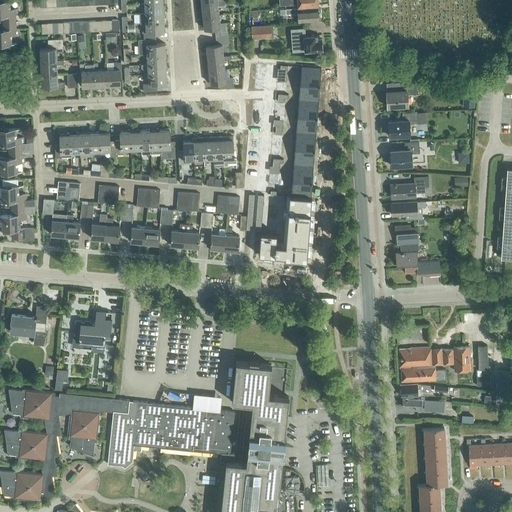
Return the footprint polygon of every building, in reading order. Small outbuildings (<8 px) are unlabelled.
[(0,0),(0,15),(2,15),(2,22),(16,21),(15,15),(18,14),(17,9),(10,9),(9,0),(0,0)] [(224,1),(217,1),(217,2),(201,3),(203,16),(219,14),(218,5),(225,5),(224,1)] [(164,12),(163,2),(144,3),(141,3),(141,8),(144,8),(145,13),(164,12)] [(319,19),(320,18),(320,13),(318,14),(318,8),(297,10),(297,8),(285,9),(286,14),(297,13),(298,22),(319,20),(319,19)] [(164,21),(164,12),(145,13),(140,13),(140,23),(142,23),(164,21)] [(220,23),(219,14),(203,16),(204,29),(214,28),(215,36),(228,35),(227,22),(220,23)] [(16,28),(16,21),(2,22),(3,29),(0,29),(0,43),(12,43),(11,34),(19,34),(18,28),(16,28)] [(165,32),(164,21),(142,23),(142,27),(145,27),(146,32),(143,33),(144,39),(156,38),(156,32),(165,32)] [(251,26),(252,39),(272,38),(271,25),(251,26)] [(318,35),(306,36),(305,27),(290,28),(290,34),(290,37),(290,40),(290,43),(291,47),(293,51),(322,49),(322,38),(318,38),(318,35)] [(229,47),(228,35),(215,36),(216,44),(206,45),(207,58),(223,56),(222,48),(229,47)] [(165,43),(156,44),(156,38),(144,39),(143,39),(138,39),(138,54),(143,54),(166,53),(165,43)] [(63,39),(50,39),(50,48),(40,48),(40,61),(57,61),(57,60),(56,52),(63,51),(63,39)] [(166,63),(166,53),(143,54),(144,59),(147,59),(147,64),(166,63)] [(230,55),(223,56),(207,58),(209,71),(225,69),(224,60),(231,59),(230,55)] [(64,60),(57,60),(57,61),(40,61),(41,74),(57,73),(57,64),(64,64),(64,60)] [(116,69),(107,69),(108,85),(120,85),(120,72),(121,72),(121,62),(115,62),(116,69)] [(94,70),(94,64),(85,65),(85,63),(79,63),(80,74),(82,74),(82,86),(95,86),(94,70)] [(108,85),(107,69),(98,70),(98,63),(94,63),(94,64),(94,70),(95,86),(108,85)] [(166,73),(166,63),(147,64),(141,64),(141,68),(143,69),(144,69),(144,74),(166,73)] [(301,66),(300,83),(320,84),(321,68),(302,66),(301,66)] [(226,78),(225,69),(209,71),(210,84),(223,82),(223,84),(233,83),(233,77),(226,78)] [(58,82),(57,73),(41,74),(42,87),(54,86),(54,88),(65,87),(65,82),(58,82)] [(78,87),(77,73),(67,74),(67,87),(78,87)] [(167,83),(166,73),(144,74),(144,79),(148,79),(148,83),(143,83),(143,91),(157,91),(157,83),(167,83)] [(407,94),(416,93),(420,93),(419,81),(400,82),(400,90),(386,91),(388,107),(399,106),(399,105),(408,104),(407,94)] [(300,83),(299,99),(318,101),(320,84),(300,83)] [(475,108),(476,88),(464,87),(463,107),(475,108)] [(299,99),(297,115),(317,117),(318,101),(299,99)] [(409,124),(418,123),(417,111),(402,112),(403,119),(389,120),(390,136),(401,136),(401,135),(409,134),(409,124)] [(297,115),(296,131),(316,133),(317,117),(297,115)] [(0,143),(8,143),(8,150),(24,150),(23,137),(16,137),(16,128),(0,128),(0,143)] [(160,153),(159,129),(150,130),(151,153),(160,153)] [(175,141),(170,141),(169,129),(159,129),(160,153),(161,158),(175,157),(175,148),(175,147),(175,141)] [(141,149),(140,130),(130,131),(131,150),(141,149)] [(151,153),(150,130),(140,130),(141,149),(141,154),(151,153)] [(131,150),(130,131),(120,131),(120,140),(115,140),(116,154),(125,154),(125,150),(131,150)] [(296,131),(295,147),(315,149),(316,133),(296,131)] [(100,154),(99,132),(89,133),(90,156),(100,156),(100,154)] [(116,154),(115,140),(110,140),(109,132),(99,132),(100,154),(105,154),(105,151),(115,150),(115,154),(116,154)] [(80,152),(79,133),(70,134),(71,156),(71,152),(80,152)] [(90,156),(89,133),(79,133),(80,152),(81,156),(90,156)] [(71,156),(70,134),(60,134),(60,144),(55,144),(55,157),(71,156)] [(224,166),(223,139),(213,140),(213,159),(214,164),(224,163),(224,166)] [(233,157),(233,139),(223,139),(224,166),(228,165),(228,163),(237,163),(236,157),(233,157)] [(204,162),(203,140),(193,141),(194,160),(194,165),(204,165),(204,162)] [(213,159),(213,140),(203,140),(204,162),(209,162),(209,159),(213,159)] [(405,149),(391,150),(391,158),(392,166),(403,165),(403,164),(412,163),(411,153),(420,152),(419,140),(404,141),(405,149)] [(194,160),(193,141),(183,141),(183,150),(178,150),(179,164),(189,163),(189,160),(194,160)] [(295,147),(293,164),(313,165),(315,149),(295,147)] [(24,162),(24,156),(24,150),(8,150),(9,157),(0,157),(0,172),(18,172),(17,163),(24,162)] [(468,153),(458,153),(459,163),(469,162),(468,153)] [(293,164),(292,180),(312,181),(313,165),(293,164)] [(511,168),(507,168),(506,183),(501,183),(501,182),(501,184),(501,183),(506,183),(504,212),(499,212),(499,211),(499,213),(499,212),(504,213),(502,242),(497,242),(497,241),(497,243),(497,242),(502,242),(501,257),(511,258),(511,168)] [(415,183),(390,184),(391,198),(416,196),(415,193),(425,192),(424,186),(430,185),(429,176),(414,177),(415,183)] [(456,186),(468,185),(468,176),(455,177),(456,186)] [(292,180),(291,195),(311,197),(312,181),(292,180)] [(0,186),(1,191),(0,191),(0,200),(11,200),(11,207),(35,206),(34,199),(26,199),(26,194),(19,194),(18,185),(0,186)] [(285,257),(307,258),(312,197),(311,197),(291,195),(289,195),(285,257)] [(53,214),(54,199),(46,199),(45,213),(53,214)] [(416,201),(392,202),(392,215),(407,214),(407,219),(422,219),(422,206),(426,206),(425,201),(416,201)] [(27,219),(27,213),(35,213),(35,206),(11,207),(11,214),(0,214),(0,223),(2,224),(2,230),(11,229),(12,238),(20,238),(20,240),(34,240),(33,228),(20,228),(20,219),(27,219)] [(72,221),(72,219),(73,215),(67,214),(66,219),(65,235),(79,237),(80,222),(72,221)] [(112,225),(112,223),(113,218),(107,217),(106,222),(105,239),(119,240),(120,225),(112,225)] [(65,235),(66,219),(60,218),(60,220),(52,219),(51,234),(65,235)] [(105,239),(106,222),(100,221),(100,223),(92,223),(91,238),(105,239)] [(184,246),(186,224),(180,223),(179,230),(171,230),(170,245),(184,246)] [(192,231),(192,229),(192,224),(186,224),(184,246),(198,247),(199,232),(192,231)] [(144,242),(146,226),(140,225),(140,227),(132,226),(130,241),(144,242)] [(418,242),(417,227),(410,227),(410,225),(395,226),(395,233),(397,233),(397,243),(417,242),(418,242)] [(158,244),(160,229),(152,228),(152,226),(146,226),(144,242),(158,244)] [(232,233),(232,227),(226,227),(225,232),(226,232),(224,249),(238,250),(239,236),(232,235),(232,233)] [(226,232),(225,232),(219,232),(219,234),(211,233),(210,248),(224,249),(226,232)] [(277,234),(261,233),(259,254),(275,256),(277,234)] [(418,250),(417,242),(397,243),(400,243),(401,251),(395,251),(396,266),(405,265),(405,262),(417,262),(417,261),(417,250),(418,250)] [(439,260),(420,261),(417,261),(417,262),(405,262),(405,265),(405,271),(424,270),(424,271),(439,270),(439,260)] [(43,345),(46,324),(47,308),(36,306),(35,317),(11,314),(10,331),(34,334),(33,344),(43,345)] [(75,320),(73,345),(92,347),(91,351),(104,352),(104,345),(105,335),(110,335),(111,326),(104,325),(105,312),(96,311),(95,325),(89,324),(89,321),(75,320)] [(487,345),(477,345),(478,369),(488,369),(487,345)] [(445,369),(435,370),(435,366),(432,366),(432,363),(454,362),(455,370),(476,369),(476,361),(470,361),(470,346),(454,346),(454,348),(431,349),(431,346),(410,347),(399,348),(400,368),(401,368),(402,381),(436,380),(436,379),(446,379),(445,369)] [(278,511),(279,507),(278,507),(283,456),(284,456),(285,447),(284,447),(284,446),(285,446),(286,437),(285,437),(289,396),(269,394),(272,365),(258,363),(259,361),(250,360),(249,362),(236,361),(232,402),(252,404),(246,462),(233,461),(234,453),(230,453),(230,454),(223,453),(222,461),(226,462),(220,511),(278,511)] [(57,369),(54,390),(62,391),(64,381),(68,382),(69,371),(57,369)] [(498,370),(497,383),(509,385),(510,371),(498,370)] [(489,376),(476,376),(477,385),(489,385),(489,376)] [(421,389),(428,390),(428,384),(417,383),(401,384),(401,396),(417,395),(417,387),(420,387),(421,389)] [(69,445),(69,446),(93,455),(94,455),(93,454),(94,441),(96,441),(100,410),(116,411),(114,423),(112,423),(111,430),(114,431),(112,444),(110,444),(109,451),(111,452),(110,463),(108,463),(107,464),(123,465),(124,467),(132,461),(134,444),(161,447),(161,450),(190,453),(190,450),(223,453),(230,454),(230,453),(234,411),(231,410),(148,402),(133,400),(133,403),(130,402),(130,398),(120,397),(23,388),(23,390),(9,389),(9,388),(8,388),(12,414),(13,414),(13,413),(20,414),(20,416),(45,419),(47,432),(18,429),(18,431),(5,430),(5,429),(4,429),(8,454),(9,454),(16,454),(16,457),(41,459),(43,473),(14,470),(14,472),(0,470),(0,469),(0,471),(4,495),(4,494),(11,495),(11,497),(43,501),(44,496),(55,495),(51,475),(53,455),(59,454),(55,435),(58,414),(71,412),(69,438),(71,438),(70,446),(69,445)] [(499,392),(499,402),(509,402),(509,392),(499,392)] [(437,408),(437,400),(402,398),(403,407),(407,407),(407,409),(421,410),(421,404),(425,404),(424,407),(437,408)] [(447,483),(444,426),(424,427),(427,483),(419,484),(420,511),(440,511),(439,484),(447,483)] [(505,463),(504,443),(492,444),(493,464),(505,463)] [(481,464),(480,444),(468,445),(469,465),(481,464)] [(493,464),(492,444),(480,444),(481,464),(493,464)] [(299,492),(298,476),(285,477),(286,493),(299,492)]
